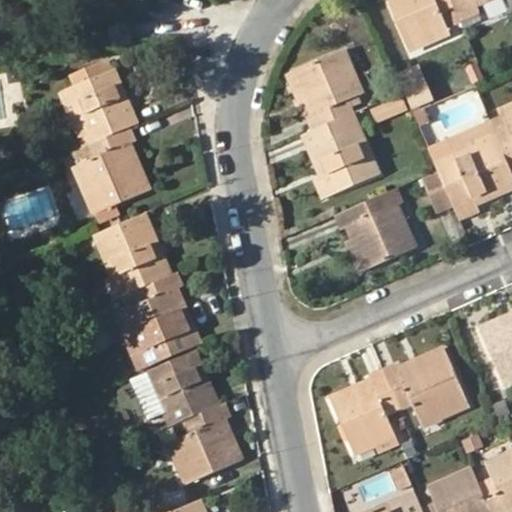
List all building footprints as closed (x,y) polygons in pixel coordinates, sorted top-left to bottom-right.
[(456,6),(453,0),(388,0),(411,50),(431,41),(429,35),(449,27),(462,21),(459,12),(456,6)] [(453,0),(456,6),(459,12),(478,4),(487,0),(453,0)] [(478,4),(459,12),(462,21),(482,13),(478,4)] [(451,32),(449,27),(429,35),(431,41),(451,32)] [(308,115),(314,129),(353,112),(347,99),(363,92),(343,49),(300,67),(298,73),(297,75),(303,91),(307,89),(311,98),(307,99),(312,113),(308,115)] [(75,74),(79,83),(106,71),(101,62),(75,74)] [(130,126),(139,122),(127,95),(123,97),(117,85),(122,83),(115,67),(106,71),(79,83),(70,87),(87,127),(93,142),(130,126)] [(419,69),(403,76),(415,105),(431,98),(419,69)] [(288,73),(293,85),(293,83),(294,81),(296,77),(297,75),(295,70),(288,73)] [(293,83),(293,85),(300,102),(307,99),(311,98),(307,89),(303,91),(297,75),(296,77),(294,81),(293,83)] [(127,95),(122,83),(117,85),(123,97),(127,95)] [(79,131),(87,127),(70,87),(61,91),(79,131)] [(372,123),(406,113),(401,98),(368,108),(372,123)] [(511,111),(492,120),(499,135),(511,164),(511,111)] [(314,129),(304,133),(317,163),(321,161),(326,172),(322,174),(330,194),(380,173),(353,112),(314,129)] [(431,147),(437,162),(440,168),(455,202),(458,210),(479,201),(477,197),(490,192),(492,196),(511,186),(511,164),(499,135),(492,120),(431,147)] [(135,140),(130,126),(93,142),(86,145),(76,149),(82,163),(89,181),(83,184),(95,212),(150,189),(139,160),(134,163),(131,157),(136,155),(131,142),(135,140)] [(89,181),(82,163),(75,166),(83,184),(89,181)] [(455,202),(440,168),(424,174),(440,209),(455,202)] [(322,198),(330,194),(322,174),(314,178),(322,198)] [(397,186),(337,212),(343,226),(349,223),(355,238),(360,235),(364,244),(358,246),(368,268),(417,246),(397,202),(404,199),(397,186)] [(479,201),(458,210),(461,218),(482,209),(479,201)] [(114,274),(123,294),(137,288),(171,273),(162,252),(158,255),(154,243),(157,242),(145,213),(96,233),(114,274)] [(360,235),(355,238),(347,241),(360,271),(368,268),(358,246),(364,244),(360,235)] [(171,273),(137,288),(143,301),(129,307),(137,327),(132,329),(141,351),(195,327),(186,306),(181,308),(178,302),(183,300),(177,286),(182,284),(177,271),(171,273)] [(106,278),(114,298),(123,294),(114,274),(106,278)] [(137,327),(129,307),(123,310),(132,329),(137,327)] [(511,317),(510,318),(508,314),(479,326),(504,383),(511,379),(511,317)] [(166,410),(173,425),(185,419),(219,404),(207,376),(201,379),(196,367),(202,364),(196,349),(149,370),(166,410)] [(398,361),(384,368),(400,408),(414,402),(421,419),(440,412),(442,417),(470,406),(446,350),(418,361),(420,365),(414,367),(413,363),(400,368),(398,361)] [(207,376),(202,364),(196,367),(201,379),(207,376)] [(400,408),(384,368),(369,374),(372,379),(359,385),(361,389),(355,392),(353,387),(326,399),(350,454),(377,442),(374,436),(394,428),(387,413),(400,408)] [(149,370),(140,373),(159,414),(166,410),(149,370)] [(219,404),(185,419),(191,432),(176,438),(185,457),(179,460),(189,481),(243,458),(234,436),(229,439),(225,432),(231,430),(226,418),(230,416),(224,402),(219,404)] [(423,425),(442,417),(440,412),(421,419),(423,425)] [(396,434),(394,428),(374,436),(377,442),(396,434)] [(234,436),(231,430),(225,432),(229,439),(234,436)] [(185,457),(176,438),(171,440),(179,460),(185,457)] [(511,451),(487,463),(494,479),(481,484),(492,511),(510,511),(511,511),(511,451)] [(396,492),(410,489),(404,465),(390,469),(396,492)] [(436,504),(423,510),(424,511),(492,511),(481,484),(474,469),(429,489),(436,504)] [(424,511),(423,510),(416,494),(375,511),(424,511)] [(205,511),(200,498),(167,511),(205,511)]
